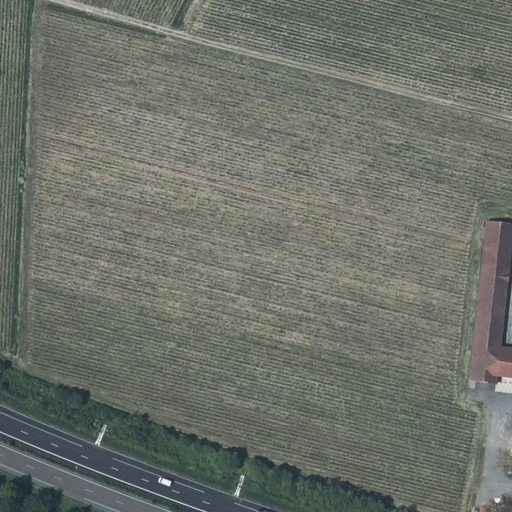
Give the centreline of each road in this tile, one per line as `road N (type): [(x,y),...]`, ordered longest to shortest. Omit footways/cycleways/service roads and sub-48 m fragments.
road 1 (track): [(511,117),(54,0)]
road 2 (trunk): [(232,511),(0,422)]
road 3 (trunk): [(0,454),(143,511)]
